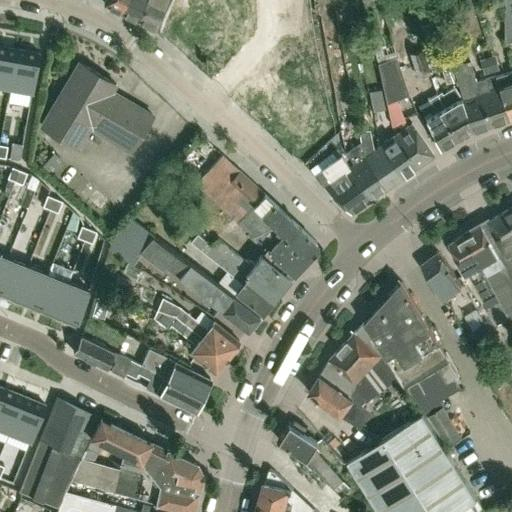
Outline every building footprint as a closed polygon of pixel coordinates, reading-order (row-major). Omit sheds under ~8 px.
[(105,0),(104,2),(105,2),(104,3),(121,11),(125,0),(105,0)] [(144,0),(125,0),(121,11),(137,19),(144,0)] [(155,28),(166,0),(144,0),(137,19),(155,28)] [(392,36),(382,38),(385,56),(396,54),(392,36)] [(298,43),(284,58),(310,83),(311,82),(324,68),(298,43)] [(0,44),(0,83),(10,85),(16,47),(0,44)] [(16,47),(10,85),(32,89),(38,51),(16,47)] [(452,67),(447,47),(435,50),(440,70),(442,69),(445,84),(454,82),(450,67),(452,67)] [(417,77),(430,73),(423,49),(409,54),(417,77)] [(499,70),(495,56),(480,60),(484,75),(499,70)] [(284,58),(270,72),(297,97),(296,98),(300,101),(314,86),(311,82),(310,83),(284,58)] [(396,58),(380,64),(393,123),(404,118),(397,102),(410,97),(396,58)] [(79,61),(41,124),(77,146),(90,126),(131,151),(153,115),(111,90),(115,83),(79,61)] [(452,68),(454,74),(461,99),(460,99),(471,130),(511,116),(511,71),(496,76),(496,75),(475,81),(469,63),(452,68)] [(270,72),(257,86),(284,111),(296,98),(297,97),(270,72)] [(257,86),(243,100),(270,125),(284,111),(257,86)] [(369,91),(371,102),(383,99),(381,88),(369,91)] [(441,92),(438,94),(442,107),(455,140),(471,130),(460,99),(456,101),(452,88),(442,94),(441,92)] [(428,100),(434,112),(425,118),(440,149),(455,140),(442,107),(438,94),(428,100)] [(330,101),(322,110),(328,116),(336,107),(330,101)] [(417,165),(433,153),(412,123),(396,134),(417,165)] [(312,126),(306,132),(315,140),(320,134),(312,126)] [(401,176),(380,145),(373,149),(372,130),(359,132),(361,143),(364,156),(385,187),(401,176)] [(315,140),(306,132),(300,138),(309,146),(315,140)] [(417,165),(396,134),(380,145),(401,176),(417,165)] [(364,156),(361,143),(360,141),(345,151),(353,164),(350,166),(347,168),(370,198),(385,187),(364,156)] [(27,161),(27,146),(12,145),(12,160),(27,161)] [(192,148),(175,166),(186,175),(196,164),(202,157),(192,148)] [(222,154),(196,181),(201,186),(213,174),(280,236),(282,235),(307,258),(316,248),(316,241),(264,193),(222,154)] [(351,211),(370,198),(347,168),(350,166),(341,154),(314,175),(323,185),(351,211)] [(12,166),(7,177),(15,180),(19,169),(12,166)] [(19,169),(15,180),(22,183),(27,172),(19,169)] [(213,174),(201,186),(248,230),(293,272),(307,258),(282,235),(280,236),(213,174)] [(98,188),(88,200),(101,211),(111,200),(98,188)] [(47,194),(43,205),(50,208),(55,197),(47,194)] [(55,197),(50,208),(57,211),(62,200),(55,197)] [(488,220),(505,250),(507,254),(509,253),(511,257),(511,223),(505,210),(488,220)] [(112,235),(109,248),(121,257),(133,264),(141,253),(163,269),(165,265),(201,292),(200,295),(207,301),(210,301),(248,329),(259,314),(154,234),(129,215),(112,235)] [(81,224),(77,236),(84,239),(89,227),(81,224)] [(498,254),(482,224),(465,233),(481,264),(511,322),(511,257),(509,253),(507,254),(505,250),(498,254)] [(89,227),(84,239),(92,242),(96,230),(89,227)] [(198,232),(190,241),(204,253),(211,244),(198,232)] [(465,233),(448,243),(465,273),(473,269),(478,280),(474,282),(487,308),(479,311),(482,317),(488,330),(493,327),(509,319),(511,324),(511,322),(481,264),(465,233)] [(216,238),(211,244),(246,273),(274,296),(289,277),(261,254),(252,266),(216,238)] [(211,244),(204,253),(224,269),(241,283),(235,290),(262,311),(274,296),(246,273),(211,244)] [(438,251),(422,262),(420,264),(444,296),(462,283),(438,251)] [(8,256),(0,275),(0,294),(13,299),(28,264),(8,256)] [(28,264),(13,299),(34,308),(48,272),(28,264)] [(48,272),(34,308),(54,316),(68,280),(48,272)] [(68,280),(54,316),(75,324),(89,289),(68,280)] [(422,413),(425,411),(447,447),(463,437),(439,399),(460,386),(456,378),(458,377),(401,280),(364,320),(398,374),(406,386),(422,413)] [(162,297),(157,309),(177,317),(226,356),(239,340),(214,320),(207,329),(183,309),(180,307),(180,306),(162,297)] [(157,309),(153,318),(168,329),(171,325),(195,343),(189,351),(214,371),(226,356),(177,317),(157,309)] [(398,374),(364,320),(356,329),(343,344),(371,366),(377,360),(392,381),(398,374)] [(82,335),(73,351),(107,367),(111,359),(114,351),(82,335)] [(329,358),(320,373),(348,393),(352,396),(364,412),(368,407),(362,402),(365,398),(368,401),(371,398),(357,381),(371,366),(343,344),(329,358)] [(146,352),(140,364),(166,377),(202,394),(210,378),(174,360),(148,348),(146,352)] [(114,351),(111,359),(115,362),(111,369),(125,376),(126,373),(129,368),(138,373),(149,379),(146,386),(158,392),(189,408),(194,410),(196,406),(202,394),(166,377),(140,364),(114,351)] [(356,423),(364,412),(352,396),(348,393),(320,373),(309,391),(341,414),(356,423)] [(3,386),(0,394),(0,425),(9,429),(23,394),(3,386)] [(23,394),(9,429),(30,438),(44,402),(23,394)] [(56,394),(18,491),(22,492),(59,507),(62,500),(66,491),(72,479),(82,457),(92,460),(101,442),(122,452),(118,467),(174,482),(198,486),(201,471),(198,463),(168,448),(152,440),(102,416),(56,394)] [(445,448),(422,413),(382,438),(435,511),(476,511),(479,511),(483,509),(481,505),(445,448)] [(347,486),(343,480),(314,447),(318,441),(304,432),(308,427),(296,419),(292,424),(289,422),(278,438),(307,457),(308,457),(330,484),(334,488),(335,487),(339,491),(347,486)] [(347,460),(379,510),(379,511),(435,511),(382,438),(347,460)] [(82,457),(72,479),(91,485),(100,487),(153,502),(193,510),(198,486),(174,482),(118,467),(92,460),(82,457)] [(265,481),(256,511),(313,511),(315,508),(280,475),(273,469),(268,468),(265,481)] [(66,491),(62,500),(103,511),(182,511),(158,507),(143,503),(141,511),(116,505),(66,491)] [(59,507),(56,511),(103,511),(62,500),(59,507)]
